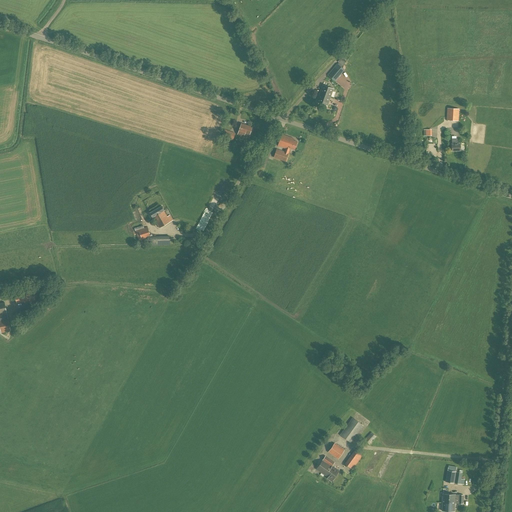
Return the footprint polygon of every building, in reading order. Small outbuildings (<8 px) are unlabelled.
[(327,75),(331,79),(341,67),(346,61),(345,60),(346,59),(344,58),(343,59),(339,57),(337,59),(339,60),(337,62),(339,63),(337,64),(327,75)] [(341,67),(331,79),(335,82),(344,70),(341,67)] [(330,97),(333,89),(322,85),(319,93),(330,97)] [(319,94),(316,101),(316,102),(327,106),(330,97),(319,93),(319,94)] [(459,109),(447,108),(446,120),(458,121),(459,109)] [(241,123),(237,135),(244,137),(245,133),(250,135),(252,127),(241,123)] [(222,137),(233,141),(236,133),(225,129),(222,137)] [(273,158),(286,162),(290,150),(290,148),(295,150),(298,141),(293,140),(294,138),(282,134),(278,146),(285,149),(284,151),(276,149),(273,158)] [(451,144),(452,151),(460,151),(460,143),(458,143),(457,139),(451,139),(452,144),(451,144)] [(263,150),(258,166),(265,168),(270,153),(269,152),(270,148),(266,147),(265,151),(263,150)] [(152,218),(153,217),(159,228),(173,220),(170,215),(167,217),(164,211),(165,211),(162,206),(149,213),(152,218)] [(134,228),(135,231),(136,231),(137,236),(135,236),(137,240),(138,239),(139,240),(140,240),(141,243),(151,239),(148,227),(144,228),(143,225),(134,228)] [(152,236),(152,245),(170,245),(170,236),(152,236)] [(15,296),(16,303),(35,301),(34,293),(15,296)] [(0,329),(1,333),(10,331),(8,320),(7,313),(6,313),(4,302),(0,303),(0,329)] [(15,316),(21,322),(27,317),(28,317),(35,309),(30,304),(22,312),(20,310),(15,316)] [(339,435),(351,443),(364,425),(352,417),(339,435)] [(364,440),(369,445),(376,437),(371,432),(364,440)] [(328,452),(338,459),(344,450),(334,443),(328,452)] [(355,450),(344,464),(352,470),(363,455),(355,450)] [(327,478),(332,482),(340,471),(332,465),(335,462),(325,456),(316,469),(328,477),(327,478)] [(456,467),(449,465),(448,470),(447,470),(445,482),(464,485),(465,480),(461,479),(462,473),(456,471),(456,467)] [(464,495),(459,494),(459,495),(455,494),(442,494),(441,511),(454,511),(455,503),(459,504),(463,504),(464,495)]
